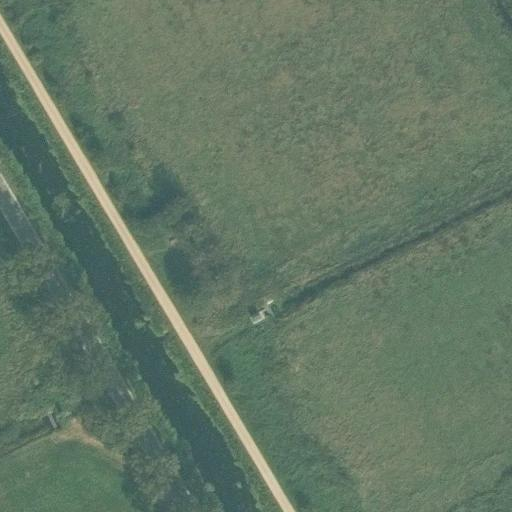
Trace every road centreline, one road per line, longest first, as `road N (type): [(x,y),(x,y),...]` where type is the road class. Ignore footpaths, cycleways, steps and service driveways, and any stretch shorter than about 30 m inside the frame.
road 1 (unclassified): [(0,27),(289,511)]
road 2 (tertiary): [(189,511),(0,191)]
